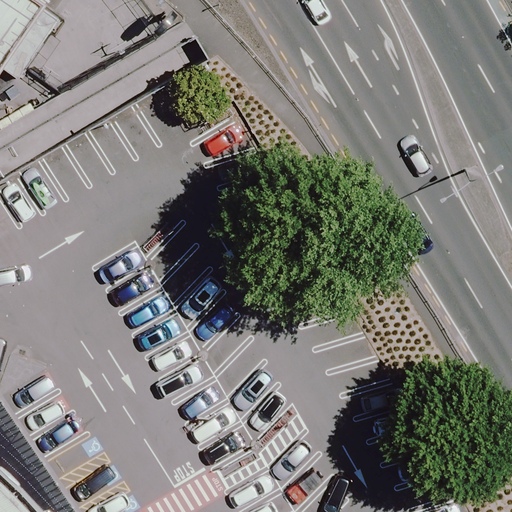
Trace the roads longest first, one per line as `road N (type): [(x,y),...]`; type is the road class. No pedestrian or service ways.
road 1 (trunk): [(511,356),(302,0)]
road 2 (trunk): [(440,0),(511,129)]
